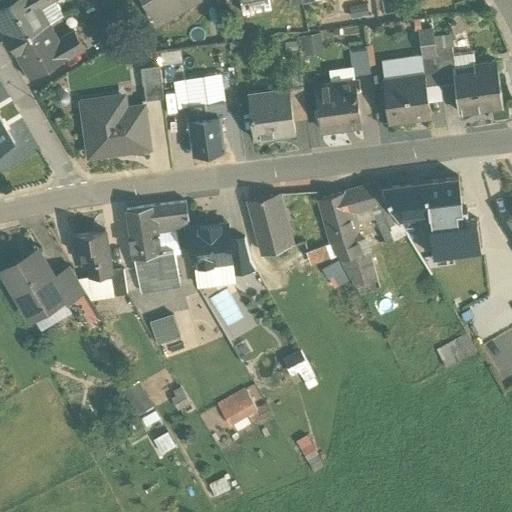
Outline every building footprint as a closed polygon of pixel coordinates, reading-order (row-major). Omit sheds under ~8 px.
[(28,0),(26,0),(0,15),(0,32),(11,52),(47,32),(38,16),(28,0)] [(55,6),(51,0),(28,0),(38,16),(55,6)] [(138,0),(144,10),(152,12),(161,27),(197,5),(193,0),(138,0)] [(237,0),(240,13),(267,7),(286,3),(287,3),(286,0),(237,0)] [(286,0),(287,3),(286,3),(289,15),(301,12),(298,0),(286,0)] [(298,0),(301,12),(301,13),(315,10),(312,0),(298,0)] [(267,7),(240,13),(242,23),(269,18),(267,7)] [(47,32),(11,52),(30,86),(66,66),(56,48),(47,32)] [(84,56),(73,39),(56,48),(66,66),(84,56)] [(367,58),(349,60),(353,85),(370,83),(367,58)] [(452,58),(435,60),(436,65),(440,96),(455,95),(453,79),(454,78),(452,58)] [(436,65),(421,67),(423,86),(424,86),(426,99),(440,96),(436,65)] [(454,78),(453,79),(455,95),(459,125),(461,125),(460,123),(481,121),(481,122),(483,122),(482,121),(490,120),(490,121),(491,121),(491,119),(501,118),(501,120),(503,120),(497,73),(495,73),(495,75),(475,77),(475,76),(454,78)] [(157,74),(139,76),(144,110),(161,107),(157,74)] [(423,86),(382,91),(388,133),(430,127),(426,99),(424,86),(423,86)] [(354,91),(315,97),(321,142),(361,137),(354,91)] [(301,97),(288,99),(292,132),(305,130),(301,97)] [(288,99),(248,104),(253,150),(294,145),(292,132),(288,99)] [(142,115),(102,121),(100,108),(82,111),(89,165),(148,156),(142,115)] [(203,116),(187,118),(192,165),(222,161),(218,129),(205,130),(203,116)] [(0,160),(12,154),(0,133),(0,160)] [(457,189),(425,193),(425,195),(428,224),(430,224),(432,237),(458,234),(456,221),(460,221),(457,189)] [(378,195),(343,205),(348,223),(369,217),(387,212),(382,202),(378,195)] [(387,212),(397,229),(428,224),(425,195),(382,202),(387,212)] [(343,205),(318,212),(321,220),(324,231),(330,252),(332,255),(336,262),(337,265),(341,271),(363,265),(357,254),(348,223),(343,205)] [(287,255),(274,206),(246,211),(262,264),(287,255)] [(184,212),(124,220),(133,267),(159,263),(158,261),(155,244),(175,240),(178,259),(191,257),(188,238),(184,212)] [(397,229),(387,212),(369,217),(377,239),(385,255),(406,247),(398,232),(397,229)] [(432,237),(430,237),(434,273),(480,268),(476,232),(458,234),(432,237)] [(226,234),(188,238),(191,257),(194,276),(230,271),(231,271),(228,250),(226,234)] [(104,240),(72,246),(75,262),(79,262),(81,274),(86,273),(88,287),(109,284),(111,283),(110,281),(104,240)] [(244,248),(228,250),(231,271),(230,271),(232,285),(255,282),(250,272),(244,248)] [(332,255),(314,261),(317,272),(337,265),(336,262),(332,255)] [(159,263),(133,267),(138,290),(140,302),(178,295),(172,259),(158,261),(159,263)] [(39,264),(22,274),(20,271),(4,280),(28,322),(39,315),(40,317),(43,315),(45,319),(62,309),(65,313),(67,312),(54,289),(39,264)] [(363,265),(341,271),(360,306),(379,300),(370,264),(363,265)] [(72,279),(54,289),(67,312),(84,302),(72,279)] [(122,279),(110,281),(111,283),(109,284),(112,307),(126,304),(122,279)] [(172,327),(149,336),(158,357),(181,349),(172,327)] [(478,365),(467,347),(437,364),(447,382),(478,365)] [(300,363),(284,372),(294,392),(311,384),(300,363)] [(151,419),(138,394),(124,401),(137,426),(151,419)] [(255,420),(246,403),(220,416),(231,438),(257,424),(255,420)] [(324,477),(306,448),(295,454),(313,483),(324,477)] [(214,510),(229,502),(223,489),(208,496),(214,510)]
